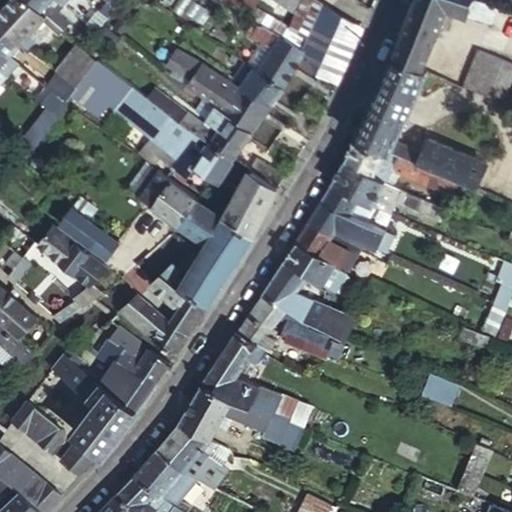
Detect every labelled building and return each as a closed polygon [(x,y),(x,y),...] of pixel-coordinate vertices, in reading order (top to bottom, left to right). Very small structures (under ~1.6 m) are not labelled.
[(46,15),(29,0),(11,0),(0,12),(0,19),(24,39),(43,19),(46,15)] [(52,0),(29,0),(46,15),(65,32),(72,25),(49,4),(52,0)] [(324,1),(322,0),(306,0),(292,29),(308,37),(324,1)] [(417,0),(393,58),(424,71),(450,10),(489,23),(480,45),(502,55),(511,31),(511,11),(478,1),(474,0),(417,0)] [(364,28),(356,22),(335,8),(324,1),(308,37),(301,51),(304,54),(319,74),(338,84),(364,28)] [(79,45),(65,32),(46,15),(43,19),(77,49),(79,45)] [(0,19),(0,44),(11,53),(24,39),(0,19)] [(103,24),(96,34),(105,41),(107,43),(115,33),(103,24)] [(282,40),(261,27),(256,36),(264,42),(249,66),(261,73),(282,40)] [(114,48),(122,38),(115,33),(107,43),(114,48)] [(105,41),(96,34),(84,49),(92,58),(105,41)] [(304,54),(301,51),(282,40),(261,73),(284,88),(304,54)] [(0,64),(11,53),(0,44),(0,64)] [(92,58),(84,49),(79,45),(77,49),(62,71),(83,87),(85,83),(99,62),(92,58)] [(204,65),(192,57),(178,50),(168,66),(193,82),(204,65)] [(22,63),(11,53),(0,64),(0,66),(11,75),(22,63)] [(511,67),(477,53),(462,86),(500,102),(511,74),(511,67)] [(424,71),(393,58),(357,139),(384,150),(391,154),(396,155),(457,182),(476,190),(487,165),(428,140),(422,155),(396,143),(427,72),(424,71)] [(135,119),(150,99),(99,62),(85,83),(135,119)] [(274,102),(284,88),(261,73),(249,66),(245,63),(236,77),(274,102)] [(204,65),(193,82),(188,88),(206,100),(222,78),(204,65)] [(0,79),(4,83),(11,75),(0,66),(0,79)] [(51,87),(72,104),(83,87),(62,71),(51,87)] [(222,78),(206,100),(216,107),(227,114),(242,92),(237,88),(239,85),(233,82),(224,75),(222,78)] [(245,89),(271,106),(274,102),(236,77),(233,82),(239,85),(237,88),(242,92),(245,89)] [(32,84),(28,90),(41,100),(48,91),(38,84),(35,87),(32,84)] [(63,117),(72,104),(51,87),(48,91),(41,100),(49,107),(63,117)] [(157,89),(150,99),(171,114),(179,119),(186,110),(157,89)] [(254,132),(271,106),(245,89),(242,92),(227,114),(254,132)] [(171,114),(150,99),(135,119),(134,120),(155,135),(171,114)] [(27,138),(36,146),(39,148),(63,117),(49,107),(44,115),(27,138)] [(245,146),(254,132),(227,114),(216,107),(208,119),(245,146)] [(190,128),(198,118),(186,110),(179,119),(190,128)] [(190,128),(195,131),(198,134),(206,123),(198,118),(190,128)] [(198,134),(202,136),(236,160),(245,146),(208,119),(206,123),(198,134)] [(198,134),(195,131),(180,149),(188,154),(202,136),(198,134)] [(10,150),(24,161),(36,146),(27,138),(22,134),(10,150)] [(193,163),(220,182),(236,160),(202,136),(188,154),(186,158),(193,163)] [(357,139),(345,162),(372,175),(384,150),(357,139)] [(0,161),(10,150),(0,141),(0,161)] [(188,154),(180,149),(171,160),(187,171),(193,163),(186,158),(188,154)] [(0,161),(0,165),(12,175),(24,161),(10,150),(0,161)] [(372,175),(384,180),(390,170),(396,155),(391,154),(384,150),(372,175)] [(451,195),(457,182),(396,155),(390,170),(451,195)] [(161,170),(149,161),(131,186),(142,195),(161,170)] [(257,173),(278,189),(287,176),(264,162),(257,173)] [(372,175),(345,162),(333,183),(357,194),(373,202),(379,191),(397,199),(415,207),(420,197),(384,180),(372,175)] [(174,180),(163,172),(161,170),(142,195),(155,205),(174,180)] [(236,199),(227,217),(253,234),(278,189),(257,173),(252,170),(242,189),(236,199)] [(201,199),(179,183),(174,180),(155,205),(181,224),(184,221),(201,199)] [(333,183),(310,221),(323,227),(327,221),(376,246),(385,230),(386,228),(365,217),(350,208),(357,194),(333,183)] [(392,210),(397,199),(379,191),(373,202),(392,210)] [(373,202),(357,194),(350,208),(365,217),(373,202)] [(82,196),(77,204),(75,206),(91,218),(98,208),(82,196)] [(420,197),(415,207),(424,212),(429,201),(420,197)] [(253,234),(227,217),(207,204),(201,199),(184,221),(208,237),(211,232),(215,235),(208,245),(231,268),(253,234)] [(448,209),(429,201),(424,212),(442,220),(448,209)] [(108,257),(121,241),(91,218),(75,206),(63,223),(108,257)] [(453,225),(458,214),(448,209),(442,220),(453,225)] [(37,239),(7,216),(0,224),(0,237),(14,248),(16,250),(22,255),(24,256),(37,239)] [(310,221),(297,242),(331,260),(333,261),(343,243),(345,238),(323,227),(310,221)] [(55,223),(40,241),(63,260),(79,242),(55,223)] [(376,246),(386,251),(395,235),(385,230),(376,246)] [(75,269),(90,252),(79,242),(63,260),(75,269)] [(297,242),(284,261),(305,273),(320,281),(331,260),(297,242)] [(333,261),(344,267),(354,248),(343,243),(333,261)] [(185,288),(207,305),(231,268),(208,245),(183,283),(186,286),(185,288)] [(190,251),(188,249),(179,257),(185,263),(189,258),(186,255),(190,251)] [(14,266),(22,255),(16,250),(8,261),(14,266)] [(109,266),(90,252),(75,269),(91,282),(109,266)] [(185,263),(179,257),(172,264),(182,272),(186,265),(185,263)] [(504,281),(511,285),(511,262),(503,258),(497,272),(490,268),(487,274),(504,281)] [(333,261),(331,260),(320,281),(333,288),(344,267),(333,261)] [(284,261),(263,294),(288,307),(320,325),(329,306),(323,303),(295,292),(302,279),(305,273),(284,261)] [(172,264),(164,272),(175,280),(177,278),(182,272),(172,264)] [(164,272),(152,285),(175,304),(185,288),(175,280),(164,272)] [(317,286),(320,281),(305,273),(302,279),(317,286)] [(0,316),(1,317),(17,296),(0,281),(0,316)] [(511,285),(504,281),(493,304),(507,311),(511,299),(511,285)] [(102,290),(91,282),(77,294),(84,303),(102,290)] [(185,288),(175,304),(180,307),(197,320),(207,305),(185,288)] [(120,311),(128,317),(144,300),(137,294),(120,311)] [(288,307),(263,294),(249,314),(274,327),(288,307)] [(15,329),(31,308),(17,296),(1,317),(15,329)] [(137,324),(153,307),(144,300),(128,317),(137,324)] [(482,328),(496,334),(506,313),(507,311),(493,304),(482,328)] [(341,337),(343,334),(352,315),(329,306),(320,325),(341,337)] [(137,324),(153,337),(167,319),(153,307),(137,324)] [(188,334),(197,320),(180,307),(170,321),(188,334)] [(15,329),(23,336),(36,320),(40,315),(31,308),(15,329)] [(249,314),(239,330),(263,343),(269,334),(274,327),(249,314)] [(27,362),(39,349),(23,336),(15,329),(1,317),(0,316),(0,340),(3,343),(26,361),(27,362)] [(167,319),(153,337),(174,355),(188,334),(170,321),(167,319)] [(303,347),(310,331),(291,323),(287,333),(284,339),(303,347)] [(485,334),(465,325),(460,335),(480,345),(483,339),(485,334)] [(147,355),(151,349),(121,326),(116,332),(147,355)] [(239,330),(203,383),(273,413),(290,420),(299,400),(235,376),(253,351),(267,357),(271,348),(263,343),(239,330)] [(322,354),(325,346),(329,338),(310,331),(303,347),(322,354)] [(511,335),(504,331),(499,341),(510,346),(511,346),(511,342),(511,335)] [(263,343),(271,348),(277,339),(271,336),(269,334),(263,343)] [(157,387),(169,363),(151,349),(147,355),(143,359),(113,336),(99,354),(116,367),(121,361),(157,387)] [(0,361),(16,374),(26,361),(3,343),(0,346),(0,361)] [(79,350),(72,359),(83,367),(90,359),(79,350)] [(67,355),(56,367),(102,403),(79,433),(105,453),(138,411),(103,383),(83,367),(72,359),(67,355)] [(103,383),(138,411),(157,387),(121,361),(116,367),(103,383)] [(425,395),(452,407),(461,384),(434,372),(425,395)] [(273,413),(203,383),(177,421),(205,434),(206,435),(216,420),(222,411),(228,414),(265,428),(273,413)] [(30,398),(14,418),(54,450),(69,430),(30,398)] [(222,411),(216,420),(223,423),(228,414),(222,411)] [(263,432),(282,440),(290,420),(273,413),(265,428),(263,432)] [(296,445),(304,425),(290,420),(282,440),(296,445)] [(177,421),(157,450),(181,466),(186,460),(205,434),(177,421)] [(205,453),(216,440),(206,435),(205,434),(186,460),(210,476),(206,483),(211,485),(225,468),(205,453)] [(95,451),(80,438),(64,459),(80,471),(95,451)] [(59,500),(63,495),(0,442),(0,472),(19,488),(48,511),(49,511),(61,503),(59,500)] [(467,464),(482,471),(491,449),(476,443),(467,464)] [(157,450),(137,475),(156,487),(163,491),(181,466),(157,450)] [(210,476),(186,460),(181,466),(195,476),(206,483),(210,476)] [(472,494),(482,471),(467,464),(457,488),(472,494)] [(181,466),(163,491),(177,500),(195,476),(181,466)] [(116,492),(118,494),(134,507),(139,511),(163,511),(147,498),(156,487),(137,475),(135,473),(116,492)] [(163,491),(156,487),(147,498),(163,511),(194,511),(195,511),(177,500),(163,491)] [(0,511),(48,511),(19,488),(0,508),(0,511)] [(298,511),(335,511),(340,504),(309,490),(298,511)] [(118,494),(99,511),(129,511),(134,507),(118,494)]
